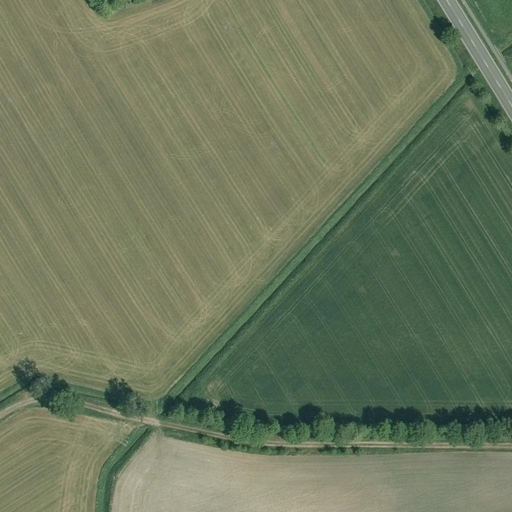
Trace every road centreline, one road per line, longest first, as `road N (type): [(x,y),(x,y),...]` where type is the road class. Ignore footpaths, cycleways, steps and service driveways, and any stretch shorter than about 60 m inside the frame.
road 1 (track): [(511,445),(250,441),(41,403),(0,416)]
road 2 (primary): [(443,0),(511,110)]
